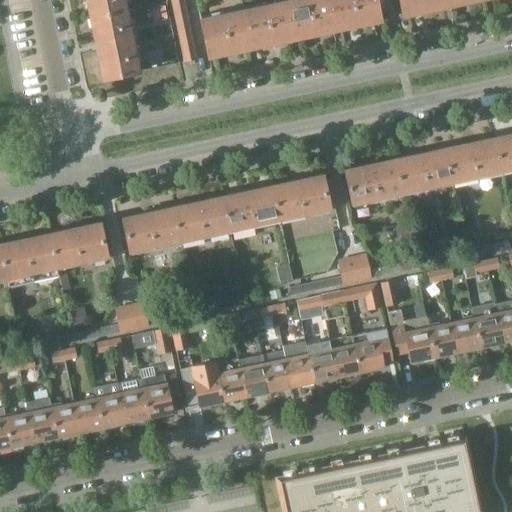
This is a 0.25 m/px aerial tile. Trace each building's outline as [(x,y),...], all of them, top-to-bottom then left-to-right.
[(123,0),(86,0),(90,18),(125,11),(123,0)] [(286,0),(282,0),(244,8),(252,47),(294,39),(286,0)] [(330,0),(286,0),(294,39),(337,30),(330,0)] [(375,0),(330,0),(337,30),(379,21),(375,0)] [(444,0),(400,0),(403,15),(446,6),(444,0)] [(185,4),(174,6),(176,16),(187,13),(185,4)] [(244,8),(201,17),(209,56),(252,47),(244,8)] [(125,11),(90,18),(96,44),(97,53),(103,81),(113,79),(113,77),(138,72),(125,11)] [(187,13),(176,16),(178,25),(189,23),(187,13)] [(189,23),(178,25),(180,34),(191,32),(189,23)] [(191,32),(180,34),(182,44),(193,41),(191,32)] [(193,41),(182,44),(183,53),(195,51),(193,41)] [(195,51),(183,53),(185,62),(196,60),(195,51)] [(511,135),(495,139),(502,170),(511,168),(511,135)] [(461,146),(446,150),(453,181),(502,170),(495,139),(479,142),(461,146)] [(411,157),(395,160),(402,192),(453,181),(446,150),(430,153),(429,153),(411,157)] [(362,168),(346,171),(346,174),(353,202),(353,203),(402,192),(395,160),(380,164),(362,168)] [(289,184),(273,187),(279,219),(329,208),(323,183),(322,177),(306,180),(289,184)] [(239,194),(223,198),(230,229),(279,219),(273,187),(257,191),(239,194)] [(189,205),(173,209),(180,240),(230,229),(223,198),(207,201),(189,205)] [(140,216),(124,219),(130,251),(180,240),(173,209),(157,212),(140,216)] [(66,232),(50,235),(57,267),(106,256),(112,255),(105,223),(99,224),(84,228),(66,232)] [(17,242),(1,246),(7,277),(9,286),(58,276),(57,267),(50,235),(34,239),(17,242)] [(448,238),(432,242),(436,262),(452,258),(448,238)] [(509,242),(498,244),(500,252),(511,250),(509,242)] [(498,244),(487,246),(488,254),(500,252),(498,244)] [(487,246),(476,248),(478,256),(488,254),(487,246)] [(368,253),(353,257),(358,282),(373,279),(371,269),(368,253)] [(353,257),(338,260),(342,276),(344,285),(358,282),(353,257)] [(421,258),(412,260),(414,270),(423,268),(421,258)] [(498,258),(485,261),(487,271),(500,268),(498,258)] [(412,260),(402,262),(404,272),(414,270),(412,260)] [(485,261),(474,263),(476,273),(487,271),(485,261)] [(402,262),(392,265),(394,275),(404,272),(402,262)] [(288,265),(276,268),(280,283),(292,280),(288,265)] [(392,265),(381,267),(384,277),(394,275),(392,265)] [(381,267),(371,269),(373,279),(380,278),(384,277),(381,267)] [(452,268),(440,271),(442,281),(454,278),(452,268)] [(440,271),(428,273),(430,283),(442,281),(440,271)] [(342,276),(332,278),(334,287),(344,285),(342,276)] [(332,278),(322,281),(324,290),(334,287),(332,278)] [(395,280),(381,283),(386,308),(401,305),(395,280)] [(322,281),(312,283),(313,292),(324,290),(322,281)] [(312,283),(302,285),(304,294),(313,292),(312,283)] [(376,284),(342,292),(344,302),(365,298),(368,311),(381,308),(376,284)] [(292,287),(289,288),(291,297),(294,296),(304,294),(302,285),(292,287)] [(342,292),(320,296),(322,307),(344,302),(342,292)] [(320,296),(297,301),(301,320),(323,315),(322,308),(323,308),(322,307),(320,296)] [(145,302),(129,305),(134,330),(150,327),(148,318),(145,302)] [(285,304),(274,306),(276,315),(287,313),(285,304)] [(494,304),(471,309),(474,319),(480,350),(492,347),(491,344),(493,344),(502,342),(494,304)] [(511,307),(494,304),(502,342),(511,339),(511,307)] [(129,305),(115,308),(119,324),(121,333),(134,330),(129,305)] [(274,306),(252,311),(254,320),(276,315),(274,306)] [(196,308),(190,309),(192,318),(197,317),(203,316),(201,307),(196,308)] [(190,309),(180,311),(182,320),(192,318),(190,309)] [(180,311),(169,314),(171,322),(182,320),(180,311)] [(393,311),(387,312),(396,354),(408,352),(410,361),(421,359),(423,359),(423,362),(435,359),(428,329),(426,318),(403,322),(400,311),(393,312),(393,311)] [(240,313),(229,315),(231,325),(242,323),(240,313)] [(169,314),(158,316),(160,325),(171,322),(169,314)] [(229,315),(218,318),(220,327),(231,325),(229,315)] [(158,316),(148,318),(150,327),(160,325),(158,316)] [(474,319),(451,324),(457,351),(466,350),(468,349),(469,352),(480,350),(474,319)] [(119,324),(108,327),(110,335),(121,333),(119,324)] [(451,324),(428,329),(435,359),(446,357),(445,354),(447,354),(457,351),(451,324)] [(186,325),(171,327),(176,352),(190,349),(186,325)] [(108,327),(98,329),(99,337),(110,335),(108,327)] [(153,331),(132,336),(135,349),(156,344),(158,355),(171,352),(167,328),(153,331)] [(365,333),(351,336),(360,374),(371,372),(371,370),(382,367),(380,361),(391,359),(385,328),(365,333)] [(98,329),(87,331),(89,339),(99,337),(98,329)] [(87,331),(77,333),(78,342),(89,339),(87,331)] [(72,334),(66,335),(68,344),(74,343),(78,342),(77,333),(72,334)] [(66,335),(55,338),(57,346),(68,344),(66,335)] [(351,335),(328,340),(336,377),(347,374),(347,377),(360,374),(351,336),(351,335)] [(121,338),(108,341),(110,351),(123,348),(121,338)] [(328,340),(307,345),(309,355),(315,384),(326,382),(325,379),(336,377),(328,340)] [(108,341),(96,344),(98,353),(110,351),(108,341)] [(306,342),(283,348),(284,351),(285,360),(292,387),(301,384),(302,387),(315,384),(309,355),(307,345),(306,342)] [(75,348),(62,351),(64,361),(77,359),(75,348)] [(62,351),(50,353),(53,364),(64,361),(62,351)] [(284,351),(261,356),(270,394),(280,392),(280,389),(292,387),(285,360),(284,351)] [(261,356),(238,361),(246,397),(256,394),(256,397),(270,394),(261,356)] [(33,357),(17,361),(19,371),(35,368),(33,357)] [(237,360),(214,364),(216,374),(223,404),(235,401),(235,399),(246,397),(238,361),(237,360)] [(17,361),(5,363),(7,374),(19,371),(17,361)] [(214,363),(180,370),(188,405),(198,403),(199,407),(210,404),(211,406),(223,404),(216,374),(214,364),(214,363)] [(152,367),(137,370),(138,378),(139,383),(141,389),(148,420),(160,418),(159,415),(171,413),(165,384),(164,378),(155,380),(152,367)] [(138,378),(117,383),(120,394),(126,422),(136,420),(137,423),(148,420),(141,389),(139,383),(138,378)] [(117,383),(94,388),(96,399),(103,430),(114,427),(113,425),(126,422),(120,394),(117,383)] [(48,398),(25,403),(28,414),(34,442),(45,439),(46,442),(57,440),(51,409),(48,398)] [(96,399),(74,404),(79,432),(91,430),(91,432),(103,430),(96,399)] [(74,404),(51,409),(57,440),(68,437),(68,434),(79,432),(74,404)] [(2,407),(0,407),(0,451),(11,449),(5,418),(2,407)] [(28,414),(5,418),(11,449),(23,447),(22,444),(34,442),(28,414)] [(415,450),(278,480),(284,511),(479,511),(463,440),(439,445),(415,450)]
